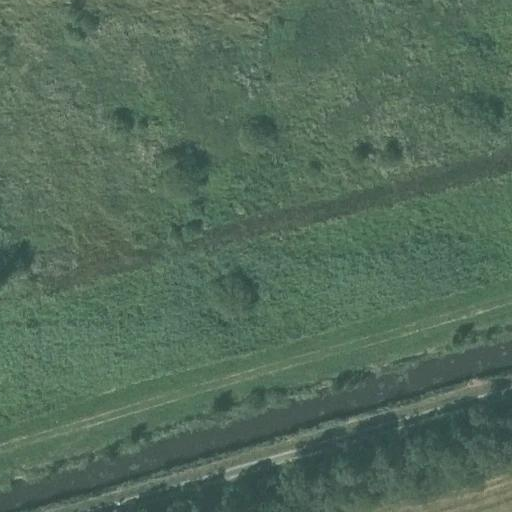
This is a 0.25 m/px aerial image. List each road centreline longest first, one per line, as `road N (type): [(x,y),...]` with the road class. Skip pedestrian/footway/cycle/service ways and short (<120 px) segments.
road 1 (track): [(511,302),(0,448)]
road 2 (track): [(511,391),(98,511)]
